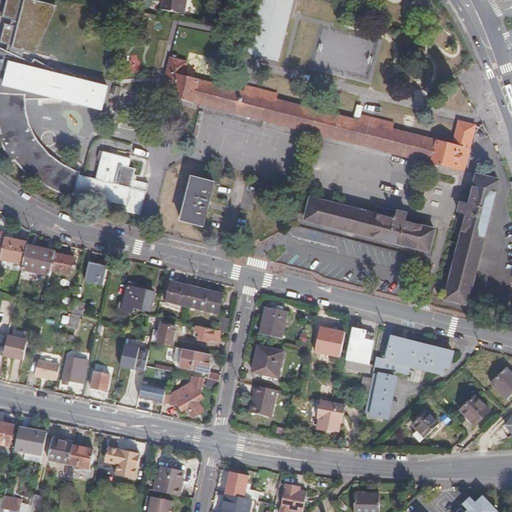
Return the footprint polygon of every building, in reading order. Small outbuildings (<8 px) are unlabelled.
[(70,198),(72,190),(76,175),(72,173),(73,170),(68,169),(56,162),(42,151),(34,139),(26,126),(23,110),(23,100),(47,100),(47,96),(100,110),(105,88),(55,75),(55,72),(33,60),(30,64),(20,59),(22,51),(29,53),(50,7),(25,1),(25,2),(19,1),(19,0),(5,0),(1,18),(14,22),(13,28),(4,25),(0,39),(0,44),(7,46),(5,52),(0,50),(0,148),(0,149),(9,162),(12,161),(25,176),(27,175),(42,185),(57,194),(70,198)] [(161,0),(159,10),(181,15),(183,0),(161,0)] [(275,62),(290,0),(258,0),(245,54),(275,62)] [(168,58),(164,73),(175,75),(174,82),(168,81),(164,96),(355,144),(360,123),(385,129),(379,150),(455,170),(459,153),(454,152),(456,146),(466,148),(472,125),(456,121),(450,143),(390,128),(391,122),(358,114),(357,120),(273,98),(275,92),(243,84),(242,90),(181,75),(184,62),(168,58)] [(175,75),(164,73),(159,94),(164,96),(168,81),(174,82),(175,75)] [(110,93),(116,95),(118,88),(112,86),(110,93)] [(360,123),(355,144),(379,150),(385,129),(360,123)] [(460,171),(466,148),(456,146),(454,152),(459,153),(455,170),(460,171)] [(76,175),(72,190),(125,203),(123,211),(137,214),(144,184),(131,180),(129,188),(113,184),(117,165),(126,168),(128,159),(97,151),(95,159),(99,160),(94,179),(76,175)] [(129,188),(131,180),(134,169),(126,168),(117,165),(113,184),(129,188)] [(438,299),(461,304),(492,179),(470,174),(462,205),(453,203),(446,232),(451,234),(450,236),(454,237),(438,299)] [(198,228),(210,183),(187,178),(176,222),(198,228)] [(426,251),(430,232),(402,225),(404,217),(372,209),(370,217),(304,201),(299,220),(426,251)] [(25,249),(26,245),(26,243),(18,241),(11,239),(8,239),(3,238),(0,251),(0,260),(21,265),(25,249)] [(53,254),(53,251),(40,248),(26,245),(25,249),(53,255),(53,254)] [(20,271),(48,277),(49,270),(53,255),(25,249),(21,265),(20,271)] [(53,255),(49,270),(67,274),(71,258),(65,257),(53,254),(53,255)] [(87,263),(82,282),(99,285),(104,266),(95,265),(87,263)] [(183,306),(187,287),(169,283),(165,302),(183,306)] [(132,312),(133,306),(148,310),(152,293),(138,290),(126,287),(123,303),(118,302),(117,308),(132,312)] [(204,290),(187,287),(183,306),(217,313),(221,294),(204,290)] [(70,305),(71,301),(71,299),(61,297),(59,302),(70,305)] [(77,314),(79,315),(82,304),(71,301),(70,305),(68,312),(69,312),(77,314)] [(68,312),(70,305),(59,302),(58,310),(68,312)] [(282,312),(277,310),(273,310),(262,307),(260,320),(256,334),(276,338),(282,312)] [(74,329),(77,314),(69,312),(66,327),(74,329)] [(149,341),(170,346),(173,329),(160,326),(161,319),(156,318),(154,329),(152,328),(149,341)] [(223,331),(225,320),(218,319),(216,329),(223,331)] [(338,349),(342,331),(327,328),(317,326),(313,344),(338,349)] [(30,331),(11,327),(9,335),(28,339),(30,331)] [(216,337),(217,331),(195,327),(194,331),(199,332),(197,340),(205,342),(205,340),(215,342),(216,337)] [(349,327),(341,366),(362,371),(370,331),(363,329),(349,327)] [(9,335),(5,355),(16,357),(24,359),(28,339),(9,335)] [(383,350),(381,358),(407,364),(439,372),(440,366),(445,367),(448,352),(412,343),(390,337),(386,351),(383,350)] [(121,365),(146,371),(151,348),(126,343),(121,365)] [(337,352),(338,349),(313,344),(313,347),(337,352)] [(176,367),(180,348),(172,346),(169,360),(172,366),(176,367)] [(257,378),(273,382),(279,352),(255,347),(252,359),(249,372),(258,374),(257,378)] [(204,374),(206,364),(208,359),(209,354),(180,348),(176,367),(204,374)] [(79,381),(85,382),(90,360),(70,356),(65,382),(70,383),(71,379),(79,381)] [(381,358),(375,356),(372,368),(404,376),(407,364),(381,358)] [(61,364),(40,359),(37,373),(49,376),(58,378),(61,364)] [(488,382),(503,400),(511,391),(511,374),(510,372),(505,367),(488,382)] [(96,370),(92,388),(100,389),(108,391),(111,373),(96,370)] [(369,375),(361,414),(383,418),(391,379),(369,375)] [(366,378),(360,376),(357,391),(363,392),(366,378)] [(197,394),(198,394),(201,379),(190,377),(189,384),(169,394),(178,411),(185,407),(187,410),(190,416),(199,411),(194,402),(199,399),(197,394)] [(131,396),(140,398),(143,382),(125,378),(122,394),(131,396)] [(204,385),(215,387),(217,381),(206,378),(205,378),(204,385)] [(317,392),(330,395),(332,386),(329,386),(330,380),(324,378),(322,384),(319,384),(317,392)] [(157,403),(164,405),(167,389),(146,385),(143,398),(149,399),(155,400),(154,403),(157,403)] [(274,390),(253,385),(250,399),(247,412),(268,417),(274,390)] [(465,421),(470,426),(485,411),(471,396),(456,411),(465,421)] [(318,429),(323,430),(329,402),(316,399),(313,417),(314,418),(312,428),(318,429)] [(329,402),(323,430),(334,432),(336,422),(337,415),(340,416),(342,404),(329,402)] [(156,413),(162,415),(164,405),(157,403),(156,413)] [(416,443),(435,424),(422,410),(407,424),(413,431),(408,435),(411,438),(416,443)] [(447,421),(442,415),(438,419),(443,424),(447,421)] [(511,416),(509,416),(502,424),(510,434),(511,434),(511,416)] [(2,423),(0,422),(0,444),(7,445),(11,425),(2,423)] [(39,461),(45,433),(31,430),(18,427),(13,450),(21,452),(20,457),(39,461)] [(67,464),(72,443),(64,442),(65,439),(55,437),(51,436),(46,459),(67,464)] [(84,448),(72,445),(68,464),(88,469),(92,449),(84,448)] [(121,464),(118,475),(133,479),(138,454),(122,451),(107,448),(104,460),(121,464)] [(114,474),(118,475),(121,464),(104,460),(103,463),(116,465),(114,474)] [(154,491),(176,495),(179,481),(181,472),(159,467),(154,491)] [(242,489),(245,476),(225,471),(223,482),(220,494),(248,500),(252,501),(254,492),(242,489)] [(152,490),(155,476),(146,474),(143,489),(152,490)] [(291,491),(292,487),(286,486),(281,485),(276,511),(286,511),(286,510),(295,511),(299,511),(303,493),(296,491),(291,491)] [(350,511),(375,511),(375,493),(362,494),(350,495),(350,511)] [(216,511),(245,511),(248,500),(220,494),(218,503),(216,511)] [(36,511),(40,497),(32,495),(29,508),(28,511),(36,511)] [(479,496),(471,503),(475,506),(468,511),(465,509),(461,511),(458,508),(453,511),(492,511),(494,511),(479,496)] [(468,511),(475,506),(471,503),(466,497),(460,503),(465,509),(468,511)] [(146,511),(168,511),(170,502),(149,498),(146,511)] [(337,504),(332,498),(327,503),(332,509),(337,504)]
